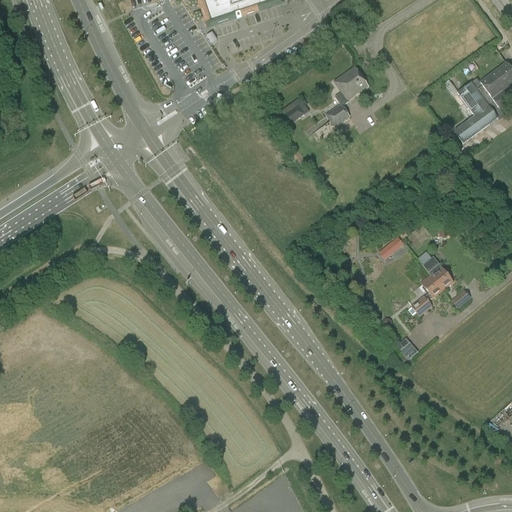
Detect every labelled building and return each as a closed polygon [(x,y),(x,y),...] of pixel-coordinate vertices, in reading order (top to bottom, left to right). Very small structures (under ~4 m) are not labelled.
[(278,0),(197,0),(201,9),(206,23),(208,22),(210,28),(240,18),(255,13),(254,11),(279,2),(278,0)] [(474,118),(454,133),(463,145),(497,120),(493,115),(499,111),(500,112),(510,104),(502,92),(511,84),(511,73),(506,65),(479,84),(480,86),(474,90),(470,84),(457,95),(461,100),(474,118)] [(349,119),(341,107),(346,102),(367,88),(354,69),(333,84),(341,94),(334,99),(339,106),(324,117),(334,130),(349,119)] [(283,115),(277,120),(274,122),(281,132),(296,123),(309,113),(305,107),(299,100),(281,112),(283,115)] [(451,134),(445,138),(456,154),(462,149),(451,134)] [(396,233),(402,241),(408,236),(402,228),(396,233)] [(448,236),(447,232),(444,230),(440,231),(438,234),(439,238),(443,240),(446,239),(448,236)] [(381,253),(378,255),(384,262),(386,259),(398,250),(401,247),(402,246),(397,239),(381,253)] [(432,259),(422,267),(430,278),(430,277),(442,292),(452,284),(440,269),(432,259)] [(411,309),(408,311),(412,316),(415,314),(418,318),(431,308),(427,304),(442,292),(430,277),(430,278),(420,286),(428,295),(411,309)] [(456,311),(470,300),(469,299),(464,292),(450,303),(456,311)] [(392,325),(391,322),(388,319),(384,320),(382,323),(383,327),(386,329),(389,328),(392,325)] [(396,348),(408,362),(417,354),(406,340),(396,348)]
